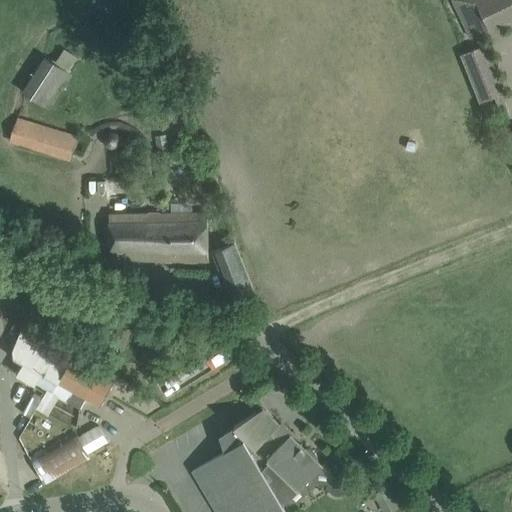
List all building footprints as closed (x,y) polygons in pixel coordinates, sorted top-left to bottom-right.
[(511,0),(452,0),(458,11),(471,38),(511,18),(511,0)] [(507,109),(501,94),(505,93),(486,44),(461,54),(481,103),(493,98),(499,113),(507,109)] [(44,55),(21,91),(49,109),(72,73),(44,55)] [(18,119),(11,141),(73,159),(79,137),(18,119)] [(209,261),(208,241),(207,212),(129,214),(109,214),(110,257),(128,259),(209,261)] [(212,251),(231,299),(253,290),(235,242),(212,251)] [(123,352),(131,329),(120,325),(112,347),(123,352)] [(81,409),(86,398),(100,406),(114,382),(21,329),(13,350),(14,359),(23,364),(17,373),(81,409)] [(151,336),(141,363),(160,370),(169,342),(151,336)] [(342,494),(346,493),(349,490),(290,434),(290,435),(280,425),(281,424),(262,406),(261,407),(263,409),(234,426),(235,427),(225,433),(230,448),(240,442),(283,503),(287,511),(318,483),(326,483),(327,486),(328,489),(331,493),(335,494),(338,495),(342,494)] [(105,442),(97,427),(79,438),(75,431),(30,458),(46,485),(91,459),(88,452),(105,442)] [(287,511),(283,503),(240,442),(230,448),(192,471),(216,494),(210,500),(217,511),(287,511)]
